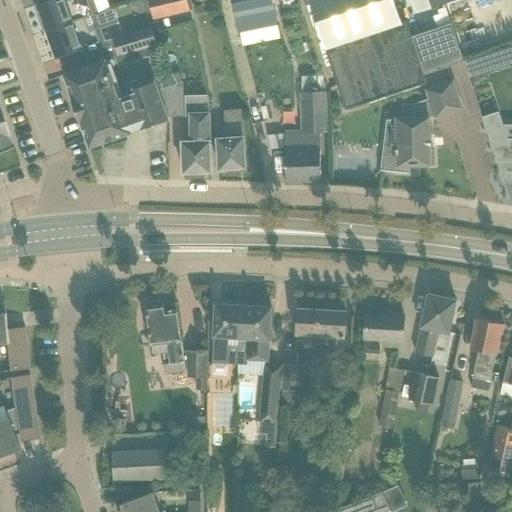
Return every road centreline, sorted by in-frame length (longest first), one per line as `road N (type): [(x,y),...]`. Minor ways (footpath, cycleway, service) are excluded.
road 1 (residential): [(511,223),(350,201),(65,194)]
road 2 (residential): [(67,276),(304,267),(511,293)]
road 3 (secondary): [(294,231),(216,219),(68,220)]
road 4 (secondary): [(68,243),(294,231)]
road 5 (secondary): [(511,256),(294,231)]
road 6 (residential): [(70,471),(76,442),(67,276)]
road 7 (residential): [(61,180),(0,9)]
